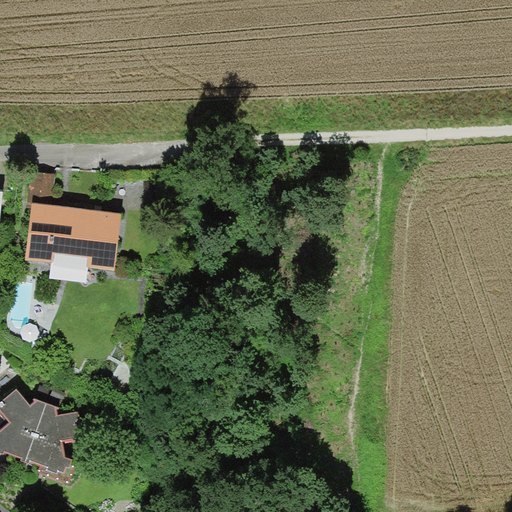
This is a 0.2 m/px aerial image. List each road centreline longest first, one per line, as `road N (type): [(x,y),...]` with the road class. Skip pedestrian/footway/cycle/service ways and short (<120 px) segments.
road 1 (track): [(511,130),(203,143)]
road 2 (residential): [(203,143),(0,153)]
